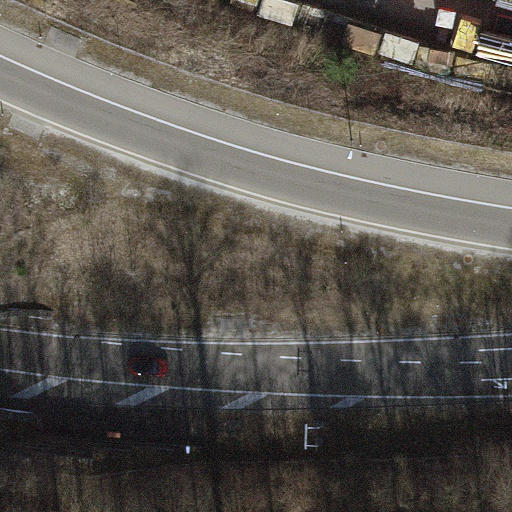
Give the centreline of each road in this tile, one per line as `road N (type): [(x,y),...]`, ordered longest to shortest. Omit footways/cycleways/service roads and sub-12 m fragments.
road 1 (motorway): [(511,223),(217,158),(60,101),(0,70)]
road 2 (motorway): [(0,355),(278,371),(511,364)]
